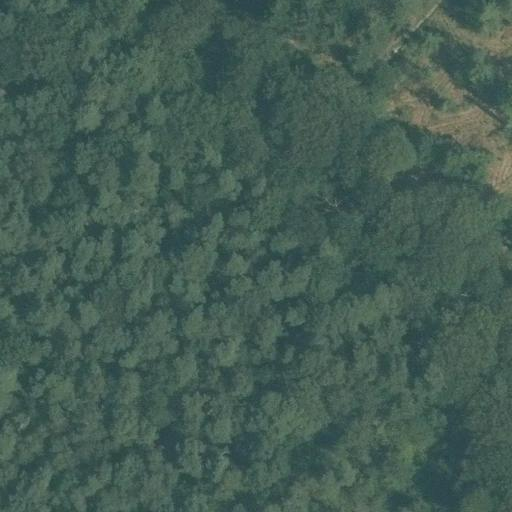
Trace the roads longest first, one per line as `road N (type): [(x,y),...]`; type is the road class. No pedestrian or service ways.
road 1 (track): [(199,0),(355,127)]
road 2 (unknown): [(355,127),(511,250)]
road 3 (unknown): [(355,127),(457,0)]
